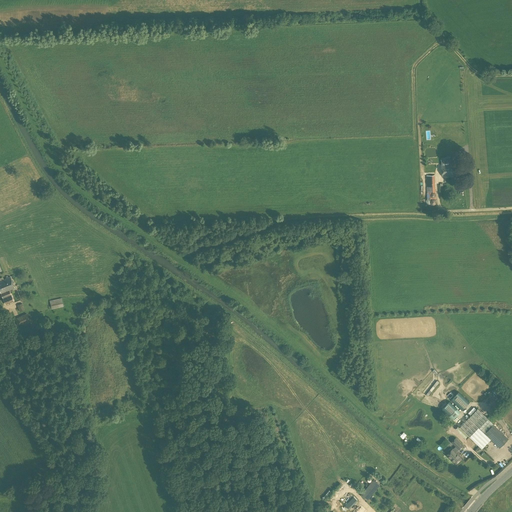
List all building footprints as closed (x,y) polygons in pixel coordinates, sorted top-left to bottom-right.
[(457,164),(450,165),(449,163),(451,163),(450,158),(447,158),(447,162),(442,162),(442,165),(443,176),(458,175),(457,164)] [(427,192),(435,192),(434,176),(427,176),(427,192)] [(10,276),(0,280),(0,291),(5,305),(14,301),(9,290),(15,288),(10,276)] [(51,309),(63,306),(62,298),(50,301),(51,309)] [(6,324),(14,321),(9,310),(2,314),(6,324)] [(30,321),(27,314),(15,318),(18,326),(30,321)] [(427,397),(439,382),(437,381),(426,395),(427,397)] [(470,402),(458,392),(451,400),(462,411),(470,402)] [(461,412),(449,401),(442,409),(453,420),(461,412)] [(478,409),(460,427),(480,447),(482,448),(489,442),(486,439),(488,436),(500,448),(508,439),(493,425),(494,424),(478,409)] [(459,449),(463,445),(455,438),(451,442),(456,446),(453,449),(453,448),(446,455),(455,464),(462,457),(456,452),(459,449)] [(367,500),(380,484),(373,479),(364,491),(360,495),(367,500)] [(353,496),(344,505),(348,509),(357,500),(353,496)]
